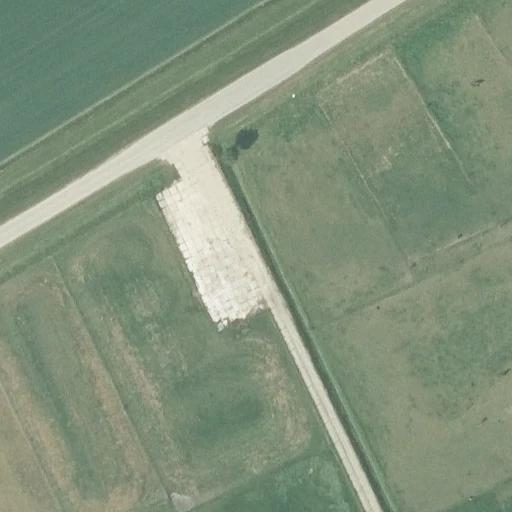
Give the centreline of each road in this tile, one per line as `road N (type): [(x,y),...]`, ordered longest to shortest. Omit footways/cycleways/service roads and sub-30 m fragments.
road 1 (unclassified): [(0,224),(381,0)]
road 2 (unknown): [(192,112),(376,511)]
